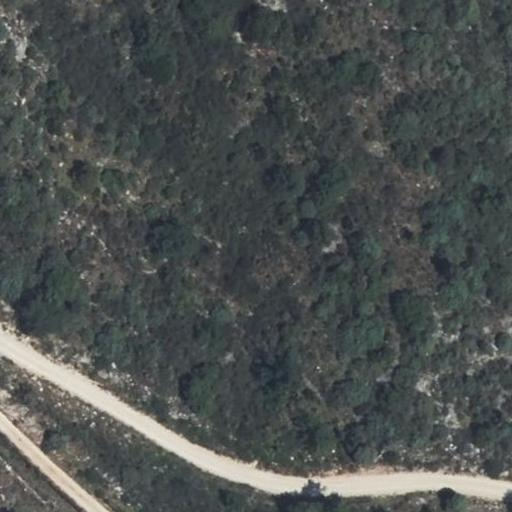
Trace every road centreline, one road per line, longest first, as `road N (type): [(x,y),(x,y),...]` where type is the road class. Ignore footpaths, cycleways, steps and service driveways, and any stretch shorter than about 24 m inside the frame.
road 1 (track): [(511,489),(280,483),(230,470),(0,337)]
road 2 (track): [(98,511),(0,417)]
